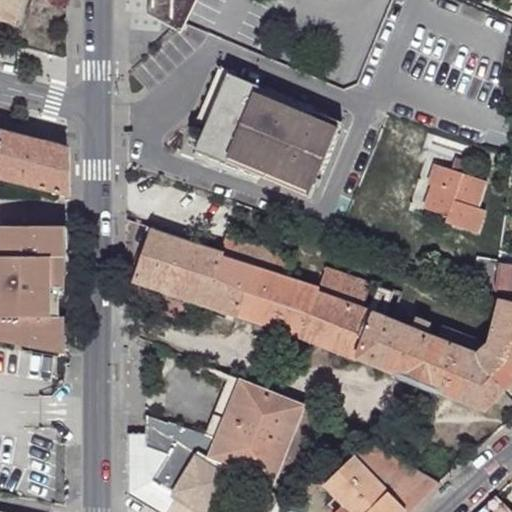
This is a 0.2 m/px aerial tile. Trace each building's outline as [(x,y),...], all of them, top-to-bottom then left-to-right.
[(19,0),(11,25),(0,21),(0,33),(12,37),(15,37),(17,36),(19,35),(20,34),(21,32),(21,31),(31,0),(19,0)] [(0,0),(0,21),(11,25),(19,0),(0,0)] [(148,17),(161,22),(175,29),(182,32),(186,24),(197,0),(147,0),(148,3),(148,17)] [(339,122),(219,67),(198,119),(205,123),(195,150),(242,170),(240,176),(254,182),(257,176),(312,200),(319,179),(316,178),(339,122)] [(65,146),(0,129),(0,179),(18,184),(65,196),(65,146)] [(478,222),(491,174),(433,159),(421,207),(478,222)] [(65,226),(0,226),(0,339),(65,354),(65,316),(57,316),(58,302),(58,288),(65,288),(65,226)] [(511,268),(511,269),(495,264),(491,290),(511,294),(511,268)] [(392,322),(373,315),(357,358),(485,410),(504,391),(511,383),(511,302),(500,299),(489,345),(477,355),(436,340),(427,336),(410,329),(392,322)] [(431,324),(415,318),(410,329),(427,336),(431,324)] [(489,345),(441,327),(436,340),(477,355),(489,345)] [(242,381),(232,376),(207,435),(212,437),(217,438),(242,381)] [(307,407),(242,381),(217,438),(212,437),(208,458),(240,470),(245,471),(275,481),(307,407)] [(146,434),(129,434),(128,493),(157,511),(166,511),(174,500),(170,498),(173,492),(197,451),(208,458),(212,437),(207,435),(146,415),(146,434)] [(408,511),(438,483),(372,444),(354,454),(322,485),(342,506),(336,511),(408,511)] [(208,458),(197,451),(173,492),(205,511),(212,511),(240,470),(208,458)] [(212,511),(221,511),(245,471),(240,470),(212,511)] [(174,500),(166,511),(205,511),(173,492),(170,498),(174,500)] [(258,492),(250,511),(279,511),(280,509),(274,492),(258,492)] [(511,511),(497,496),(479,511),(511,511)]
